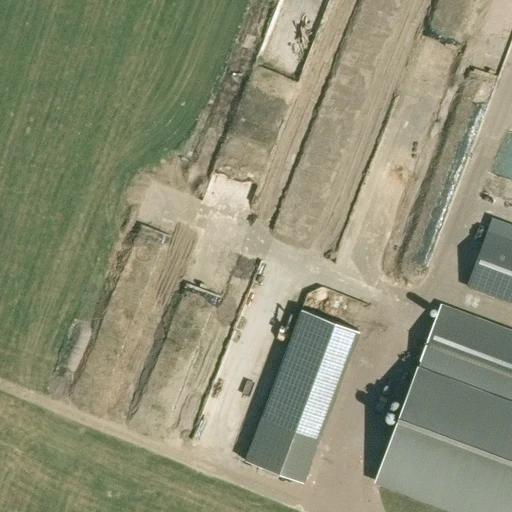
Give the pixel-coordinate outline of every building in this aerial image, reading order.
[(439,113),(458,65),(451,62),(461,36),(436,26),(405,100),(439,113)] [(324,138),(317,166),(345,172),(352,145),(324,138)] [(242,203),(243,173),(214,172),(214,202),(242,203)] [(306,242),(325,183),(305,177),(286,236),(306,242)] [(511,302),(511,240),(488,232),(468,287),(511,302)] [(310,470),(358,319),(300,301),(252,452),(310,470)] [(414,380),(511,416),(511,330),(442,305),(414,380)] [(511,511),(511,416),(414,380),(377,480),(464,511),(511,511)]
